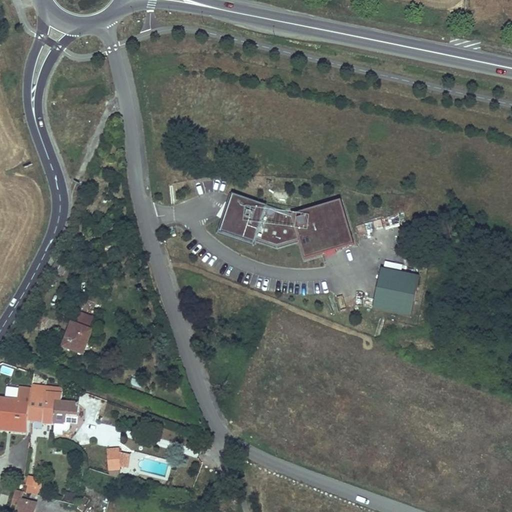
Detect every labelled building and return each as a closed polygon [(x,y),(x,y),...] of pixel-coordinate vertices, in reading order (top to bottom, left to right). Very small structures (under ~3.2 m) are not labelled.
[(229,222),(238,209),(243,212),(244,210),(275,221),(291,216),(231,195),(218,233),(253,244),(254,242),(222,231),(226,221),(229,222)] [(341,201),(291,216),(275,221),(244,210),(243,212),(238,209),(229,222),(226,221),(222,231),(254,242),(255,240),(277,247),(300,241),(305,259),(322,254),(355,245),(341,201)] [(117,227),(120,221),(112,218),(109,223),(117,227)] [(63,276),(70,264),(59,254),(49,274),(63,276)] [(411,317),(420,276),(382,269),(373,309),(411,317)] [(77,312),(72,324),(92,331),(96,319),(77,312)] [(72,324),(64,347),(83,355),(92,331),(72,324)] [(48,382),(34,378),(32,391),(30,401),(54,405),(55,402),(61,403),(63,389),(48,387),(48,382)] [(17,401),(0,398),(0,428),(26,432),(28,415),(30,401),(32,391),(20,388),(17,401)] [(53,422),(54,405),(30,401),(28,415),(32,415),(31,419),(53,422)] [(61,403),(55,402),(54,405),(53,422),(52,435),(63,436),(65,423),(78,424),(78,420),(80,409),(68,407),(68,405),(61,403)] [(116,445),(106,446),(109,467),(119,466),(119,464),(117,450),(116,445)] [(131,454),(117,450),(119,464),(129,465),(131,454)] [(27,457),(15,451),(5,471),(17,477),(27,457)] [(40,490),(43,480),(28,477),(26,486),(28,487),(40,490)] [(38,496),(40,490),(28,487),(26,494),(38,496)] [(33,511),(35,506),(19,502),(21,494),(13,492),(10,508),(17,510),(16,511),(33,511)]
